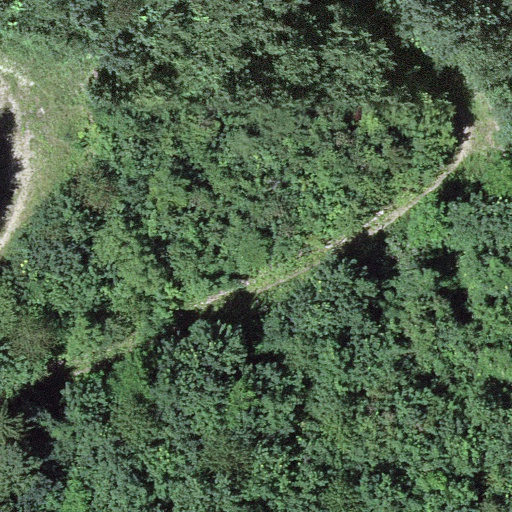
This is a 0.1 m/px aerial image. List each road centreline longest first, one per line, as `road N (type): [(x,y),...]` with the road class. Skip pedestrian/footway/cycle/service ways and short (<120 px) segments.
road 1 (track): [(0,413),(394,231),(476,173),(495,139),(480,99),(378,0)]
road 2 (track): [(0,246),(25,194),(28,156),(24,121),(0,74)]
